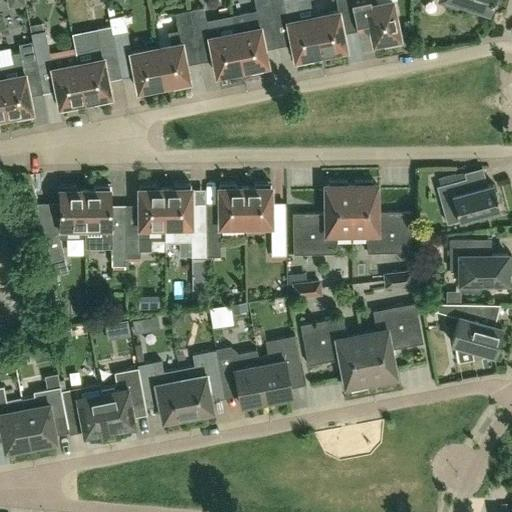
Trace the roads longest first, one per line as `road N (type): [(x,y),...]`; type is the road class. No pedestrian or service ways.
road 1 (residential): [(131,511),(13,500),(9,476),(479,388),(511,395)]
road 2 (residential): [(62,135),(511,49)]
road 3 (residential): [(511,153),(117,156),(62,135)]
